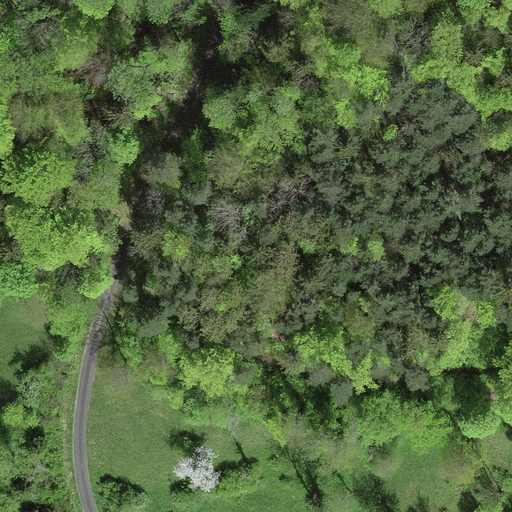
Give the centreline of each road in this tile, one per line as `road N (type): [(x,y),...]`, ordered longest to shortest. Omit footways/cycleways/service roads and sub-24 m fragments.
road 1 (residential): [(91,511),(79,432),(88,364),(144,194),(227,0)]
road 2 (track): [(113,278),(253,355),(336,380),(409,383),(511,368)]
